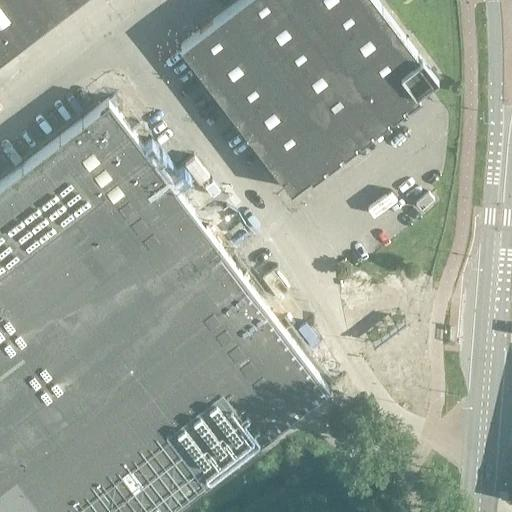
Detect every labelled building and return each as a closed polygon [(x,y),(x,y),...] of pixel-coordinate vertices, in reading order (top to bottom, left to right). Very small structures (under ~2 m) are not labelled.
[(0,0),(0,56),(51,18),(37,0),(0,0)] [(74,0),(37,0),(51,18),(74,0)] [(386,115),(389,113),(402,103),(403,102),(405,101),(412,96),(417,91),(436,77),(434,74),(419,54),(400,29),(377,0),(237,0),(228,7),(280,75),(328,39),(386,115)] [(280,75),(228,7),(180,44),(232,112),(280,75)] [(291,188),(309,174),(316,169),(322,164),(325,162),(338,152),(341,150),(354,140),(357,137),(370,128),(372,126),(373,125),(386,116),(386,115),(328,39),(280,75),(232,112),(291,188)] [(422,52),(419,54),(431,71),(434,74),(437,72),(422,52)] [(420,94),(417,91),(412,96),(405,101),(407,104),(420,94)] [(254,289),(108,98),(0,180),(0,207),(133,382),(254,289)] [(404,106),(402,103),(389,113),(391,116),(404,106)] [(388,119),(386,116),(373,125),(376,128),(388,119)] [(372,131),(370,128),(364,132),(357,137),(359,140),(372,131)] [(356,143),(354,140),(341,150),(343,153),(356,143)] [(340,155),(338,152),(325,162),(327,165),(340,155)] [(324,167),(322,164),(309,174),(312,177),(324,167)] [(133,382),(0,207),(0,482),(15,471),(133,382)] [(162,511),(281,421),(328,386),(254,289),(133,382),(15,471),(46,511),(162,511)] [(46,511),(15,471),(0,482),(0,511),(46,511)]
